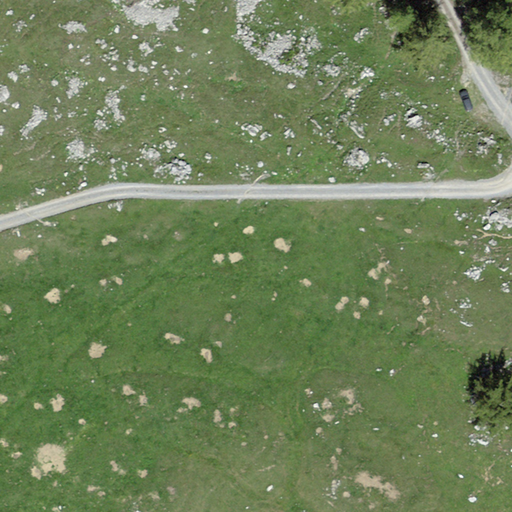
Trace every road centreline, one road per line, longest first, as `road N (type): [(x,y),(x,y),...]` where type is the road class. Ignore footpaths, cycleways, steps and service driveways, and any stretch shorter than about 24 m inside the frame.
road 1 (track): [(511,188),(118,194),(0,229)]
road 2 (track): [(439,0),(511,122)]
